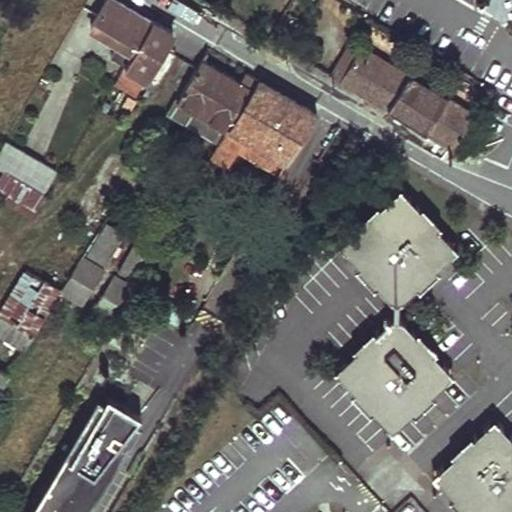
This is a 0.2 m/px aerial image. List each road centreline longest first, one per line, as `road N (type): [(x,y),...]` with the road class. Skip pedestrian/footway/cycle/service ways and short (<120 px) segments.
road 1 (unknown): [(341,108),(122,474)]
road 2 (residential): [(511,200),(150,0)]
